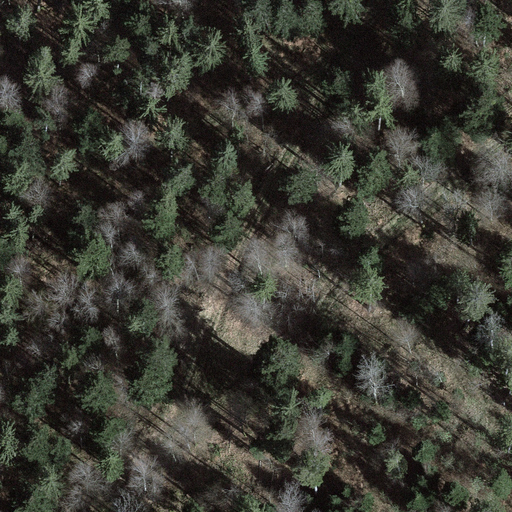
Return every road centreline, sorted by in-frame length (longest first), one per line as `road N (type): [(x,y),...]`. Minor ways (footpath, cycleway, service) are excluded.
road 1 (track): [(198,393),(426,197),(511,146)]
road 2 (track): [(198,393),(68,511)]
